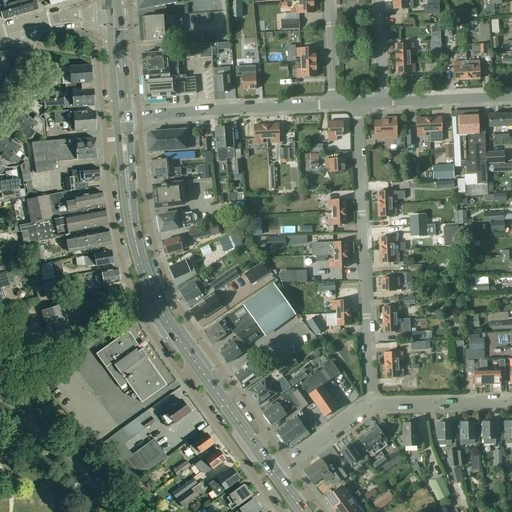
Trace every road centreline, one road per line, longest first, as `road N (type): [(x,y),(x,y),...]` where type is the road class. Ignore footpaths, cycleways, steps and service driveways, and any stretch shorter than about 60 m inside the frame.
road 1 (residential): [(370,405),(356,103)]
road 2 (unclassified): [(121,116),(332,104)]
road 3 (residential): [(124,146),(105,147),(113,227),(141,314),(157,306)]
road 4 (residential): [(198,367),(183,379),(280,511)]
road 5 (residential): [(192,327),(158,258),(144,176),(127,178)]
road 6 (residential): [(257,447),(264,428),(192,327)]
road 7 (residential): [(370,405),(511,401)]
road 8 (secondary): [(157,306),(134,242),(127,178)]
road 9 (unclassified): [(383,102),(511,96)]
